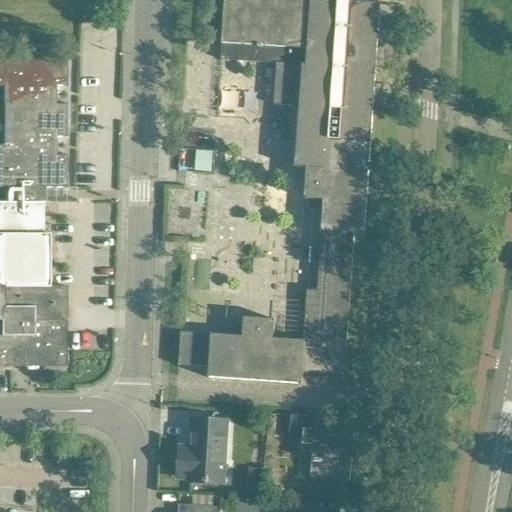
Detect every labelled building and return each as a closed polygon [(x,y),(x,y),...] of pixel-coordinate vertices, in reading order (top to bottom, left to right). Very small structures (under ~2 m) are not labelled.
[(380,6),(381,6),(381,4),(350,2),(350,0),(338,0),(339,1),(337,18),(331,18),(328,68),(278,64),(275,104),(274,104),(274,105),(300,107),(295,167),(295,168),(307,169),(304,200),(316,200),(315,210),(322,210),(320,251),(310,251),(310,261),(319,261),(317,291),(307,290),(307,292),(308,292),(305,343),(284,342),(284,343),(273,342),(275,320),(244,318),(243,329),(234,329),(233,336),(213,335),(213,334),(212,334),(211,335),(182,333),(182,332),(181,332),(179,366),(180,366),(209,368),(208,379),(210,379),(210,378),(300,384),(300,385),(301,385),(302,373),(345,377),(345,375),(354,234),(365,235),(365,234),(371,143),(372,143),(372,142),(371,141),(380,6)] [(337,18),(339,1),(325,0),(224,0),(221,60),(278,64),(328,68),(331,18),(337,18)] [(67,139),(67,104),(57,104),(57,87),(68,87),(68,54),(35,54),(35,65),(16,65),(16,54),(0,53),(0,86),(4,87),(4,146),(0,145),(0,188),(5,188),(5,203),(0,202),(0,287),(3,287),(50,287),(50,236),(43,236),(43,203),(35,203),(35,189),(67,189),(67,156),(56,156),(56,139),(67,139)] [(198,158),(215,158),(216,137),(198,136),(198,158)] [(0,287),(0,367),(3,367),(66,367),(67,287),(50,287),(3,287),(0,287)] [(181,449),(179,477),(191,478),(191,482),(223,484),(226,422),(194,420),(192,450),(181,449)] [(313,447),(310,478),(349,482),(351,459),(348,459),(349,451),(352,451),(354,436),(303,431),(302,446),(313,447)]
